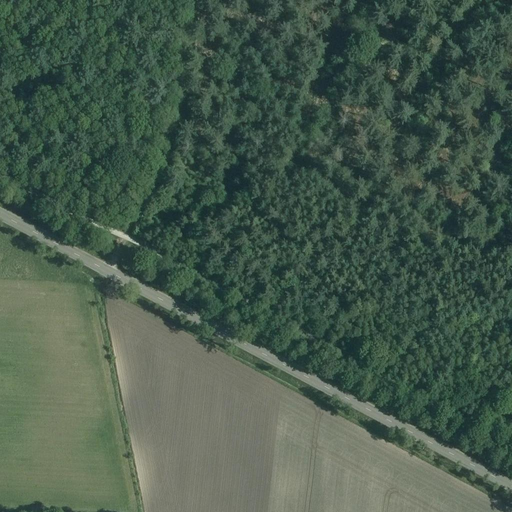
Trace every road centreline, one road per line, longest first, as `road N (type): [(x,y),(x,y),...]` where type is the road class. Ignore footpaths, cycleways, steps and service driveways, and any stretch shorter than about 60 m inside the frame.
road 1 (tertiary): [(511,485),(0,214)]
road 2 (track): [(125,238),(163,156),(192,0)]
